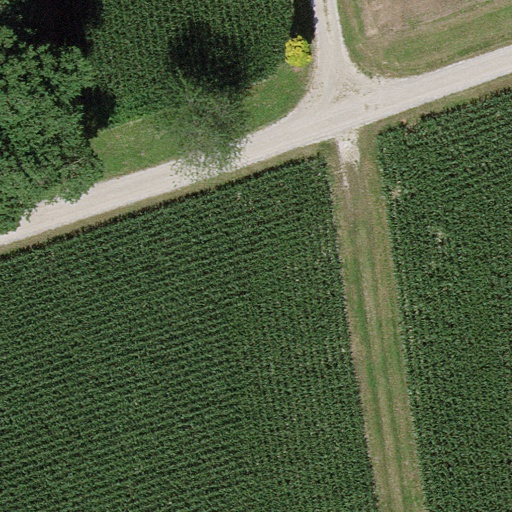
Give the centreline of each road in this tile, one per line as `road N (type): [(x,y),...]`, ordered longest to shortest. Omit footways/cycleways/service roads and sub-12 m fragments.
road 1 (track): [(0,232),(511,58)]
road 2 (track): [(424,511),(336,118),(320,0)]
